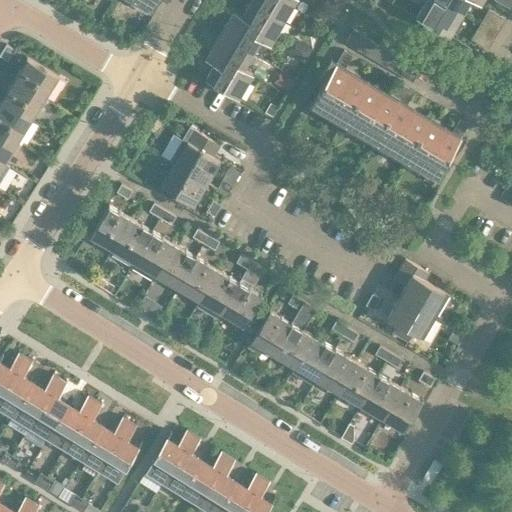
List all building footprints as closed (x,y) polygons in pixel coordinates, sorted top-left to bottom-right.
[(132,0),(149,9),(154,0),(132,0)] [(250,0),(250,2),(283,21),(294,0),(250,0)] [(439,0),(425,0),(415,18),(436,30),(447,36),(452,29),(461,13),(439,0)] [(439,0),(461,13),(468,0),(439,0)] [(250,2),(241,16),(241,17),(253,24),(248,31),(260,38),(260,39),(269,44),(283,21),(250,2)] [(219,35),(251,54),(260,39),(260,38),(248,31),(253,24),(241,17),(241,16),(233,11),(219,35)] [(485,18),(481,25),(494,32),(495,33),(499,26),(498,25),(485,18)] [(481,25),(477,31),(490,38),(491,39),(495,33),(494,32),(481,25)] [(360,34),(352,30),(345,42),(353,47),(360,34)] [(360,34),(353,47),(362,52),(369,40),(360,34)] [(242,69),(242,68),(251,54),(219,35),(205,58),(214,63),(226,70),(230,62),(242,69)] [(306,42),(313,46),(316,41),(309,37),(306,42)] [(307,57),(311,50),(292,38),(285,49),(305,61),(307,57)] [(369,40),(362,52),(370,57),(377,44),(369,40)] [(377,44),(370,57),(378,62),(386,49),(377,44)] [(13,50),(12,49),(6,45),(0,53),(0,56),(6,61),(13,50)] [(378,62),(385,66),(392,53),(386,49),(378,62)] [(450,156),(455,158),(466,139),(461,136),(468,123),(460,118),(452,131),(406,103),(413,91),(398,82),(391,94),(344,67),(352,55),(343,50),(336,62),(330,59),(318,78),(324,81),(311,104),(437,178),(450,156)] [(392,53),(385,66),(395,72),(402,59),(392,53)] [(12,79),(44,99),(58,77),(26,57),(12,79)] [(402,59),(395,72),(403,77),(410,64),(402,59)] [(251,73),(242,68),(242,69),(230,62),(226,70),(214,63),(205,79),(237,98),(251,73)] [(411,82),(419,69),(410,64),(403,77),(411,82)] [(287,90),(293,79),(280,72),(274,82),(287,90)] [(0,98),(0,101),(31,121),(44,99),(12,79),(0,98)] [(0,131),(18,142),(31,121),(0,101),(0,131)] [(270,118),(276,107),(268,103),(262,113),(270,118)] [(169,161),(173,163),(206,183),(219,160),(212,156),(220,144),(189,126),(169,161)] [(0,160),(4,164),(18,142),(0,131),(0,160)] [(0,180),(9,166),(4,164),(0,160),(0,180)] [(193,205),(206,183),(173,163),(160,185),(193,205)] [(225,179),(233,184),(240,172),(232,168),(225,179)] [(128,199),(133,191),(121,184),(116,192),(128,199)] [(511,191),(505,187),(499,198),(511,205),(511,191)] [(16,200),(23,204),(26,200),(18,195),(16,200)] [(206,211),(214,216),(221,205),(213,200),(206,211)] [(160,218),(164,209),(153,203),(148,211),(160,218)] [(111,250),(131,217),(108,204),(89,237),(111,250)] [(164,209),(160,218),(171,225),(176,216),(164,209)] [(131,217),(111,250),(133,263),(152,230),(131,217)] [(191,236),(203,243),(208,235),(196,228),(191,236)] [(152,230),(133,263),(131,267),(151,279),(154,275),(173,242),(152,230)] [(215,250),(220,242),(208,235),(203,243),(215,250)] [(154,275),(176,288),(196,256),(173,242),(154,275)] [(234,261),(246,268),(251,260),(239,253),(234,261)] [(196,256),(176,288),(198,301),(217,268),(196,256)] [(405,285),(399,295),(437,317),(450,294),(423,279),(427,272),(404,259),(393,278),(405,285)] [(246,268),(239,281),(250,288),(262,267),(251,260),(246,268)] [(198,301),(196,306),(217,318),(220,314),(239,281),(217,268),(198,301)] [(239,281),(220,314),(242,327),(261,294),(250,288),(239,281)] [(372,294),(365,305),(374,310),(380,299),(372,294)] [(145,314),(153,301),(144,295),(136,309),(145,314)] [(298,309),(303,301),(293,295),(288,303),(298,309)] [(399,295),(386,318),(395,323),(391,330),(407,340),(411,332),(418,337),(423,340),(437,317),(399,295)] [(303,301),(298,309),(310,316),(315,308),(303,301)] [(272,355),(291,322),(269,309),(248,347),(260,354),(263,349),(272,355)] [(291,322),(272,355),(292,367),(290,371),(292,372),(313,335),(303,329),(310,316),(298,309),(291,322)] [(342,335),(347,327),(336,320),(331,328),(342,335)] [(347,327),(342,335),(354,341),(358,333),(347,327)] [(458,344),(464,333),(454,327),(448,338),(458,344)] [(292,372),(291,373),(313,385),(316,381),(335,348),(313,335),(292,372)] [(386,360),(391,352),(380,346),(375,354),(386,360)] [(335,348),(316,381),(337,393),(357,360),(335,348)] [(0,395),(0,407),(11,415),(12,415),(32,382),(21,376),(31,360),(17,351),(11,361),(19,365),(0,395)] [(391,352),(386,360),(397,367),(402,359),(391,352)] [(359,406),(378,373),(357,360),(337,393),(359,406)] [(0,362),(0,395),(19,365),(11,361),(8,367),(0,362)] [(430,386),(435,378),(424,371),(419,379),(430,386)] [(29,426),(46,436),(66,403),(56,397),(66,381),(52,373),(46,382),(53,386),(29,426)] [(381,419),(401,386),(378,373),(359,406),(381,419)] [(12,415),(29,426),(53,386),(46,382),(42,389),(32,382),(12,415)] [(407,434),(408,433),(412,426),(408,424),(423,399),(401,386),(381,419),(407,433),(407,434)] [(64,447),(81,457),(101,425),(90,418),(100,402),(87,394),(81,403),(88,407),(64,447)] [(46,436),(64,447),(88,407),(81,403),(77,410),(66,403),(46,436)] [(117,479),(136,447),(126,440),(136,424),(122,415),(116,425),(122,428),(99,468),(117,479)] [(101,425),(81,457),(86,461),(82,468),(93,475),(97,467),(99,468),(122,428),(116,425),(112,431),(101,425)] [(162,481),(179,492),(199,459),(189,452),(199,436),(185,428),(180,437),(186,441),(162,481)] [(145,470),(162,481),(186,441),(180,437),(176,444),(165,437),(145,470)] [(197,503),(211,511),(214,511),(234,481),(224,474),(234,458),(220,450),(215,459),(222,463),(197,503)] [(0,461),(5,465),(11,455),(5,451),(0,458),(0,461)] [(11,455),(5,465),(13,469),(18,460),(11,455)] [(433,458),(421,478),(423,480),(428,482),(429,483),(441,463),(433,458)] [(179,492),(197,503),(222,463),(215,459),(210,466),(199,459),(179,492)] [(264,511),(270,503),(259,496),(269,480),(255,471),(249,480),(256,485),(239,511),(264,511)] [(39,473),(34,482),(40,486),(46,477),(39,473)] [(46,477),(40,486),(47,491),(53,481),(46,477)] [(214,511),(239,511),(256,485),(249,480),(245,487),(234,481),(214,511)] [(75,508),(80,498),(74,494),(68,504),(75,508)] [(33,511),(38,505),(24,496),(18,505),(25,509),(23,511),(33,511)] [(80,498),(75,508),(81,511),(88,503),(80,498)]
